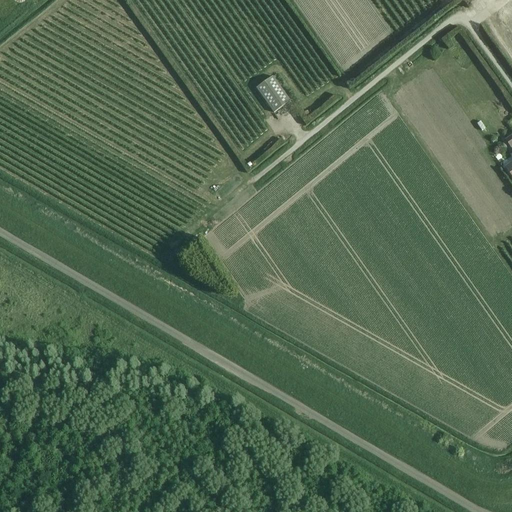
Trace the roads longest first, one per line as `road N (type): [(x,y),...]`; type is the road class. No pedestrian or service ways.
road 1 (unclassified): [(478,511),(0,237)]
road 2 (unclassified): [(249,184),(461,16),(511,87)]
